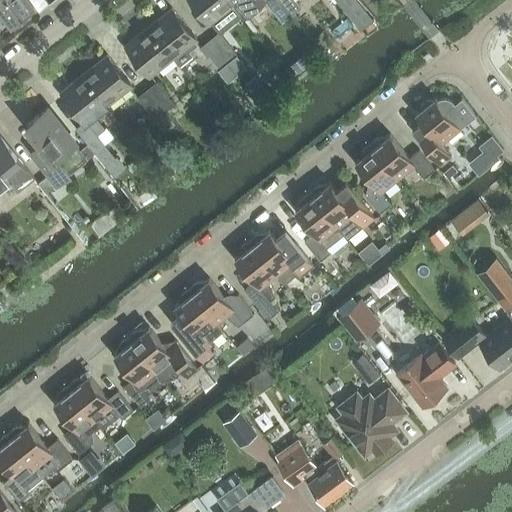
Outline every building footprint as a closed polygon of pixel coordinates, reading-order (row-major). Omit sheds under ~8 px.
[(37,4),(33,0),(2,0),(0,2),(0,8),(12,24),(37,4)] [(56,9),(69,0),(50,0),(50,1),(56,9)] [(235,5),(231,0),(192,0),(212,24),(235,5)] [(231,0),(235,5),(245,17),(266,0),(265,0),(231,0)] [(280,0),(266,0),(284,23),(294,15),(280,0)] [(280,0),(294,15),(303,7),(297,0),(280,0)] [(173,8),(149,26),(175,58),(198,39),(173,8)] [(175,58),(149,26),(126,45),(151,76),(175,58)] [(229,62),(238,55),(220,33),(211,40),(229,62)] [(211,40),(202,47),(220,69),(229,62),(211,40)] [(85,72),(110,104),(133,86),(108,54),(85,72)] [(62,90),(87,122),(96,115),(110,104),(85,72),(62,90)] [(165,111),(175,104),(157,82),(148,89),(165,111)] [(148,89),(139,96),(156,119),(165,111),(148,89)] [(423,103),(421,106),(420,110),(416,113),(421,119),(412,127),(441,164),(452,156),(442,143),(477,116),(463,98),(455,104),(453,102),(449,100),(446,99),(442,99),(439,100),(436,97),(433,99),(429,100),(425,101),(423,103)] [(77,143),(49,106),(28,122),(43,141),(33,149),(59,182),(71,172),(63,163),(81,148),(77,143)] [(166,112),(156,120),(165,131),(175,123),(166,112)] [(96,115),(87,122),(97,135),(98,134),(106,128),(96,115)] [(87,123),(78,129),(95,151),(113,174),(123,166),(105,143),(98,134),(97,135),(87,122),(87,123)] [(0,182),(7,176),(19,191),(36,177),(3,135),(0,131),(0,182)] [(376,139),(370,143),(398,179),(415,165),(425,178),(435,169),(419,149),(410,157),(391,133),(386,137),(383,137),(379,138),(376,139)] [(492,135),(480,146),(484,150),(470,162),(480,174),(500,157),(498,155),(504,149),(492,135)] [(398,179),(370,143),(365,148),(363,151),(362,154),(361,157),(356,161),(375,185),(365,192),(381,212),(392,204),(382,192),(398,179)] [(87,144),(80,150),(87,159),(95,153),(87,144)] [(50,174),(39,183),(46,192),(57,183),(50,174)] [(111,197),(122,190),(114,177),(103,183),(111,197)] [(316,187),(310,191),(346,236),(348,239),(375,217),(347,182),(337,189),(331,181),(326,185),(322,185),(319,186),(316,187)] [(346,236),(310,191),(305,196),(303,199),(301,202),(300,205),(296,209),(315,233),(305,240),(321,260),(331,252),(329,249),(346,236)] [(479,199),(470,206),(481,221),(490,213),(479,199)] [(97,234),(123,215),(113,201),(87,220),(97,234)] [(448,236),(442,228),(430,237),(436,245),(448,236)] [(255,235),(250,240),(278,275),(284,282),(295,274),(299,278),(315,265),(299,245),(289,253),(270,229),(266,233),(262,233),(259,234),(255,235)] [(278,275),(250,240),(244,244),(242,247),(241,250),(240,253),(235,257),(254,281),(245,289),(268,318),(279,310),(271,300),(275,296),(268,282),(278,275)] [(379,248),(373,240),(359,251),(368,262),(369,264),(383,253),(381,251),(379,248)] [(381,251),(383,253),(390,247),(389,245),(387,242),(386,242),(379,248),(381,251)] [(511,278),(496,258),(478,272),(507,309),(511,305),(511,278)] [(397,281),(389,271),(373,284),(380,293),(397,281)] [(195,283),(190,288),(217,322),(227,316),(239,325),(254,313),(238,294),(229,301),(210,278),(205,281),(202,281),(198,282),(195,283)] [(217,322),(190,288),(184,292),(182,295),(181,298),(180,302),(175,305),(194,329),(184,337),(205,363),(216,354),(211,348),(216,344),(213,339),(223,330),(217,322)] [(362,298),(340,315),(358,339),(381,321),(362,298)] [(458,357),(469,349),(480,340),(502,368),(511,360),(511,317),(511,316),(486,336),(470,315),(442,336),(458,357)] [(135,332),(129,336),(164,379),(175,371),(178,374),(183,370),(188,376),(199,368),(178,342),(168,349),(149,326),(145,329),(141,329),(138,330),(135,332)] [(164,379),(129,336),(124,340),(121,343),(120,346),(119,350),(115,354),(134,377),(124,385),(140,405),(150,396),(148,393),(164,379)] [(248,338),(237,346),(244,354),(254,345),(248,338)] [(384,338),(368,344),(374,358),(390,351),(384,338)] [(457,363),(440,342),(423,355),(422,353),(398,372),(423,405),(448,386),(440,376),(457,363)] [(380,374),(372,364),(362,372),(370,382),(380,374)] [(255,394),(275,381),(266,368),(246,381),(255,394)] [(74,380),(69,384),(101,424),(101,423),(104,426),(119,414),(123,418),(133,410),(118,390),(108,398),(89,374),(84,378),(81,378),(78,378),(74,380)] [(101,424),(69,384),(63,388),(61,391),(60,394),(59,398),(54,402),(73,425),(64,433),(79,453),(93,442),(91,431),(101,424)] [(376,452),(394,438),(391,434),(396,430),(390,423),(407,410),(389,388),(375,399),(370,393),(363,398),(357,391),(339,406),(347,415),(342,419),(352,432),(350,434),(366,454),(373,448),(376,452)] [(224,421),(241,444),(255,434),(238,411),(224,421)] [(14,428),(8,432),(43,476),(54,467),(58,470),(73,458),(57,438),(48,446),(29,422),(24,426),(21,426),(17,427),(14,428)] [(43,476),(8,432),(3,437),(1,440),(0,441),(0,457),(13,474),(3,481),(19,501),(30,493),(27,489),(43,476)] [(331,438),(324,443),(333,455),(335,458),(342,453),(331,438)] [(304,446),(280,464),(292,482),(304,474),(306,477),(326,503),(354,482),(337,459),(336,459),(335,458),(333,455),(319,465),(318,463),(317,464),(304,446)] [(94,474),(103,466),(91,451),(81,459),(94,474)] [(53,482),(59,493),(70,486),(64,475),(53,482)] [(259,511),(284,493),(272,476),(223,511),(259,511)] [(0,511),(17,511),(0,490),(0,511)] [(167,509),(168,511),(195,511),(201,509),(195,496),(167,509)] [(128,511),(118,497),(96,511),(128,511)]
